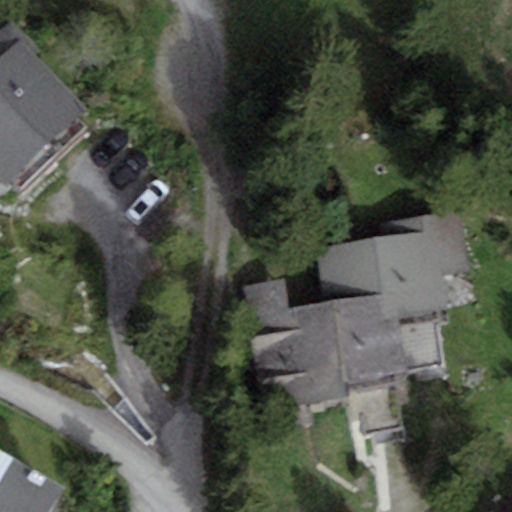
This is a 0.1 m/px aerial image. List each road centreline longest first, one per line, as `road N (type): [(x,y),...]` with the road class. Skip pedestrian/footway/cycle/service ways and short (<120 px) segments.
road 1 (track): [(182,509),(225,215),(194,0)]
road 2 (residential): [(184,511),(101,436),(0,382)]
